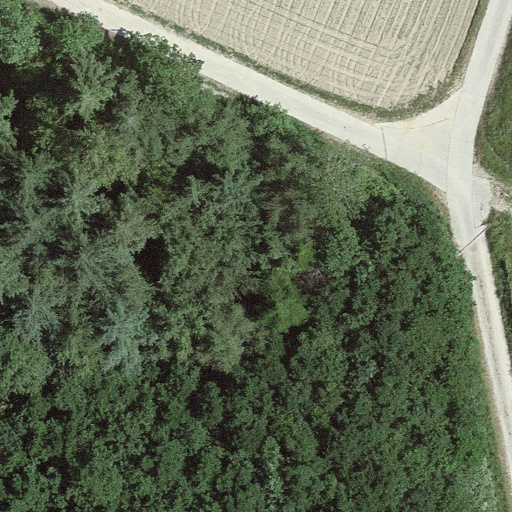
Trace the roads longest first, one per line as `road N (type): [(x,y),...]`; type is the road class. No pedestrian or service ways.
road 1 (track): [(86,0),(455,171)]
road 2 (track): [(455,171),(511,458)]
road 3 (track): [(455,171),(504,0)]
